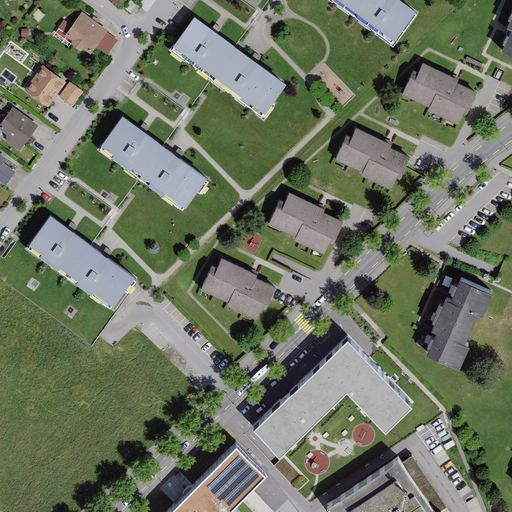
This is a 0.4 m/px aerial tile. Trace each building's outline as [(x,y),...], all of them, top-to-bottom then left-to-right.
[(337,0),(393,42),(415,14),(396,0),(337,0)] [(91,22),(80,15),(64,39),(72,43),(70,46),(80,53),(82,50),(90,56),(106,32),(97,26),(99,23),(93,19),(91,22)] [(511,16),(506,29),(511,32),(501,53),(511,58),(511,16)] [(193,18),(172,47),(264,113),(284,84),(255,63),(214,34),(193,18)] [(457,84),(459,80),(423,63),(419,73),(413,70),(401,96),(429,108),(427,112),(457,126),(463,113),(468,115),(478,94),(457,84)] [(47,109),(65,84),(42,68),(24,93),(47,109)] [(82,94),(69,85),(59,99),(72,108),(82,94)] [(0,131),(5,136),(6,140),(19,150),(37,127),(13,109),(0,125),(0,131)] [(122,116),(101,146),(185,207),(206,177),(122,116)] [(389,149),(391,145),(355,128),(351,138),(346,135),(334,161),(361,174),(360,177),(389,191),(395,178),(401,181),(411,159),(389,149)] [(0,182),(4,186),(14,173),(2,164),(6,159),(0,155),(0,182)] [(323,213),(325,209),(289,193),(284,202),(279,200),(267,225),(295,238),(293,242),(323,255),(328,242),(334,245),(344,223),(323,213)] [(49,216),(28,245),(112,306),(133,277),(49,216)] [(256,280),(258,275),(222,259),(218,269),(212,266),(201,292),(228,304),(226,308),(256,321),(262,309),(267,311),(277,289),(256,280)] [(482,315),(493,293),(461,278),(451,299),(446,297),(430,330),(435,332),(425,353),(458,369),(468,347),(463,344),(478,313),(482,315)] [(413,398),(346,330),(251,423),(279,452),(348,385),(386,424),(413,398)] [(236,511),(231,506),(265,473),(236,444),(167,511),(236,511)] [(438,511),(433,511),(398,458),(328,503),(326,505),(330,511),(440,511),(438,511)]
